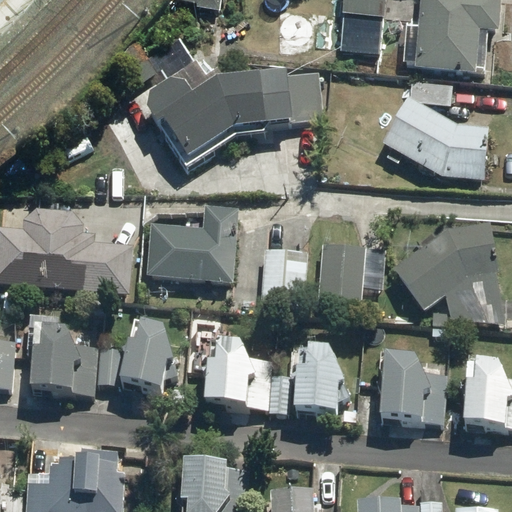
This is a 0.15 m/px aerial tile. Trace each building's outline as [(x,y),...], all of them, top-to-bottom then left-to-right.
[(198,14),(222,17),(224,0),(177,0),(174,3),(199,9),(198,14)] [(388,0),(347,0),(346,21),(387,24),(388,0)] [(504,0),(423,0),(418,79),(479,83),(480,79),(487,79),(490,37),(502,38),(504,0)] [(239,137),(327,128),(321,78),(221,88),(197,103),(190,91),(175,89),(151,103),(150,116),(162,135),(168,131),(192,169),(239,137)] [(411,104),(385,151),(444,185),(487,188),(491,134),(461,132),(411,104)] [(0,289),(132,301),(137,251),(97,248),(97,240),(86,239),(86,229),(75,216),(40,213),(26,224),(25,234),(0,232),(0,289)] [(206,235),(154,231),(150,285),(237,291),(242,216),(208,213),(206,235)] [(451,236),(397,277),(428,317),(448,303),(453,326),(508,330),(492,230),(451,236)] [(388,254),(325,250),(321,313),(364,316),(365,295),(385,297),(388,254)] [(311,260),(268,257),(264,310),(307,313),(311,260)] [(129,368),(124,389),(166,398),(171,373),(178,370),(182,344),(171,342),(168,334),(146,330),(140,350),(126,354),(129,368)] [(71,336),(39,335),(34,398),(97,404),(101,356),(77,353),(71,336)] [(0,395),(14,396),(18,349),(0,347),(0,395)] [(246,350),(215,348),(208,412),(250,416),(252,389),(260,384),(246,350)] [(124,356),(103,355),(100,391),(121,393),(124,356)] [(334,358),(304,355),(295,370),(301,376),(293,383),(300,397),(299,419),(341,423),(343,394),(346,393),(350,397),(352,395),(334,358)] [(420,366),(390,364),(384,426),(446,431),(450,383),(427,381),(420,366)] [(503,373),(473,370),(468,432),(511,435),(511,387),(510,387),(503,373)] [(125,511),(128,481),(120,480),(122,459),(84,456),(83,468),(63,466),(62,472),(55,471),(54,482),(33,481),(30,511),(125,511)] [(249,511),(252,476),(188,471),(184,511),(249,511)] [(318,511),(318,503),(275,505),(274,511),(318,511)]
